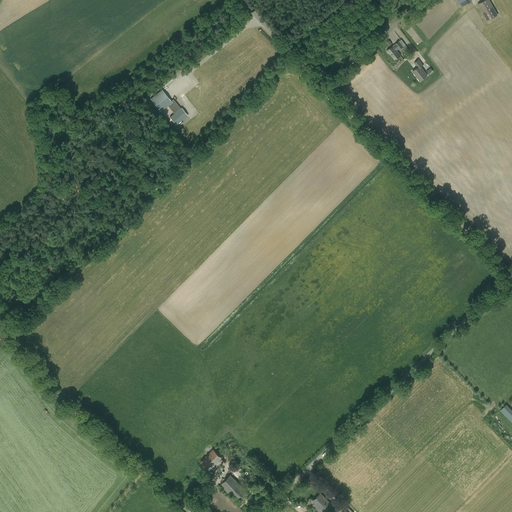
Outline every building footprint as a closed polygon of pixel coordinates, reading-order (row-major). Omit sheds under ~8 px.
[(485,0),(478,4),(487,21),(498,15),(489,0),(485,0)] [(400,56),(396,50),(399,48),(400,49),(403,47),(399,42),(387,50),(395,60),(400,56)] [(420,81),(427,76),(421,67),(423,65),(418,59),(414,63),(417,67),(412,71),(420,81)] [(161,111),(168,106),(174,114),(170,117),(176,125),(188,115),(182,107),(179,109),(173,101),(172,102),(162,89),(150,99),(161,111)] [(511,422),(511,410),(506,404),(500,410),(511,422)] [(209,471),(222,458),(213,449),(200,461),(209,471)] [(202,485),(209,477),(203,471),(195,478),(202,485)] [(237,499),(245,490),(230,475),(222,483),(219,486),(227,494),(230,492),(237,499)] [(320,511),(329,502),(320,493),(312,501),(314,503),(313,505),(320,511)]
